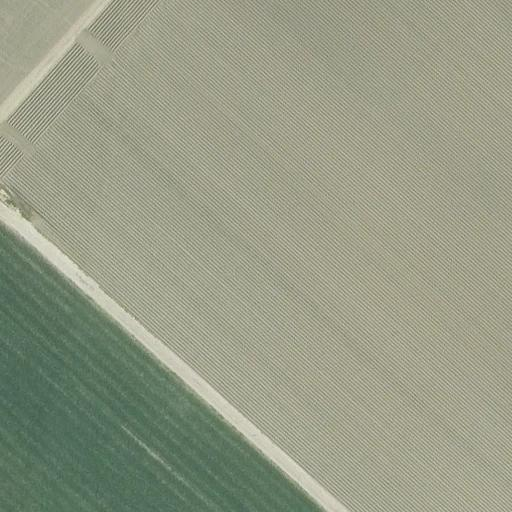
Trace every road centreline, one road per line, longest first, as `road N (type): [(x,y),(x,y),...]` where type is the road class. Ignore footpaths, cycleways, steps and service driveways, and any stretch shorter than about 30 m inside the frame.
road 1 (track): [(0,204),(339,511)]
road 2 (track): [(100,0),(0,112)]
